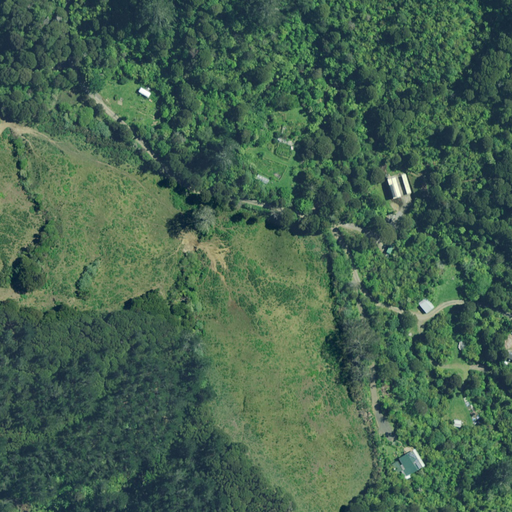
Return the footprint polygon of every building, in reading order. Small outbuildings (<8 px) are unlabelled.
[(141,87),(138,91),(148,98),(151,94),(141,87)] [(326,99),(326,93),(318,93),(319,103),(329,103),(329,99),(326,99)] [(269,180),(257,173),(253,181),(265,188),(269,180)] [(407,185),(396,186),(397,203),(408,202),(407,185)] [(427,298),(419,304),(427,314),(435,307),(427,298)] [(407,454),(416,471),(424,467),(415,449),(407,454)] [(416,471),(407,454),(398,458),(404,469),(401,471),(405,478),(416,471)]
